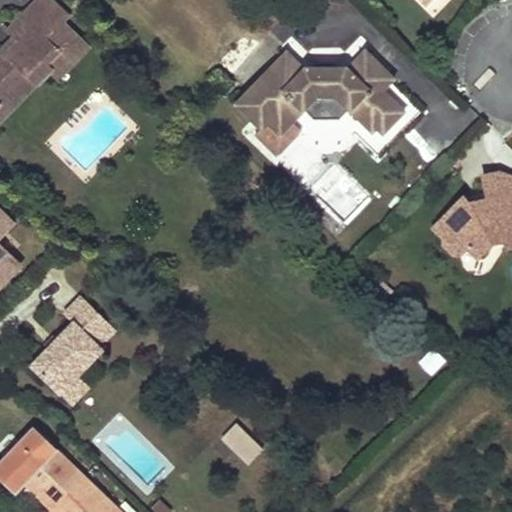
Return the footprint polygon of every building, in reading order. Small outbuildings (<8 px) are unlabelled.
[(43,17),(32,7),(8,31),(17,40),(5,53),(1,49),(0,49),(0,108),(1,108),(4,109),(6,107),(32,82),(35,82),(47,69),(50,72),(56,79),(86,48),(61,23),(65,19),(64,16),(61,13),(58,10),(55,8),(50,11),(43,17)] [(365,51),(354,62),(358,66),(369,55),(365,51)] [(286,52),(282,56),(292,67),(297,63),(286,52)] [(346,67),(341,67),(339,65),(333,73),(318,73),(312,67),(311,68),(305,68),(304,69),(297,63),(292,67),(282,56),(234,105),(261,130),(267,124),(279,136),(303,111),(313,120),(338,120),(348,110),(371,133),(375,129),(391,112),(369,91),(387,72),(369,55),(358,66),(354,62),(347,69),(346,67)] [(335,61),(317,61),(312,67),(318,73),(333,73),(339,65),(335,61)] [(0,120),(34,86),(38,84),(50,72),(47,69),(35,82),(32,82),(6,107),(4,109),(1,108),(0,108),(0,120)] [(393,79),(387,72),(369,91),(391,112),(375,129),(382,135),(404,112),(382,91),(393,79)] [(501,168),(484,172),(490,195),(471,200),(464,193),(448,211),(456,219),(445,231),(445,241),(453,250),(461,250),(465,245),(477,256),(491,242),(505,238),(507,248),(511,246),(511,203),(510,204),(501,168)] [(511,172),(501,168),(510,204),(511,203),(511,172)] [(0,284),(18,266),(0,248),(0,239),(14,225),(0,211),(0,284)] [(456,219),(448,211),(437,223),(445,231),(456,219)] [(62,313),(71,323),(30,367),(59,395),(76,377),(102,350),(98,347),(114,330),(79,296),(62,313)] [(429,349),(418,367),(435,377),(446,359),(429,349)] [(76,377),(59,395),(70,405),(87,388),(76,377)] [(220,440),(247,467),(263,451),(236,424),(220,440)] [(82,477),(33,430),(0,465),(0,478),(15,493),(25,484),(51,509),(82,477)] [(118,511),(82,477),(51,509),(48,511),(118,511)]
